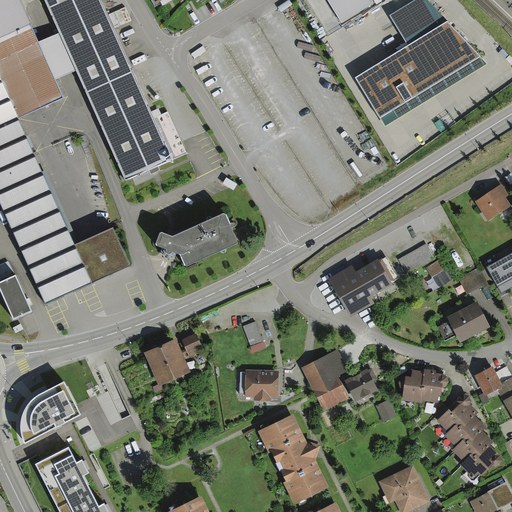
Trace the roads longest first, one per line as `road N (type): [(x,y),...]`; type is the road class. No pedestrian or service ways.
road 1 (tertiary): [(0,363),(145,321),(266,266)]
road 2 (residential): [(266,266),(314,315),(413,351),(461,358),(511,342)]
road 3 (tertiary): [(511,114),(292,252)]
road 4 (unknown): [(133,213),(37,0)]
